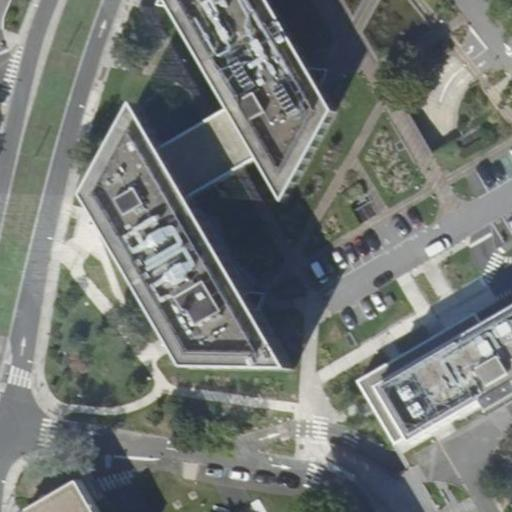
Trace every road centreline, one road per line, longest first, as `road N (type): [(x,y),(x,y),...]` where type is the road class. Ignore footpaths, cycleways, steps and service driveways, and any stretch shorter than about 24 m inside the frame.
road 1 (unclassified): [(5,426),(60,172),(113,0)]
road 2 (unclassified): [(222,458),(5,426)]
road 3 (unclassified): [(48,0),(0,191)]
road 4 (unclassified): [(222,458),(313,477),(360,511)]
